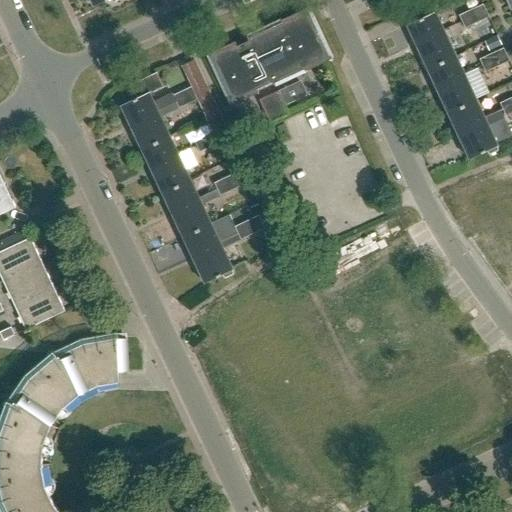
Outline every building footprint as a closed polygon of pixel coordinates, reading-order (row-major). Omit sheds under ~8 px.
[(471,10),(477,23),(489,17),(483,4),(471,10)] [(330,58),(307,9),(309,8),(308,7),(281,20),(282,22),(249,37),(248,35),(246,36),(249,40),(237,46),(235,41),(208,54),(208,55),(210,54),(233,103),(231,104),(231,105),(258,92),(257,89),(273,82),(274,85),(275,85),(275,83),(304,69),(305,71),(326,61),(332,58),(331,57),(330,58)] [(465,28),(477,23),(471,10),(459,16),(465,28)] [(417,48),(446,35),(435,12),(406,25),(417,48)] [(427,70),(456,57),(446,35),(417,48),(427,70)] [(491,54),(497,67),(509,61),(503,48),(491,54)] [(485,72),(497,67),(491,54),(479,59),(485,72)] [(438,92),(466,79),(456,57),(427,70),(438,92)] [(160,115),(161,117),(179,108),(202,97),(196,84),(173,96),(172,93),(154,101),(150,93),(163,86),(156,73),(130,85),(136,98),(121,105),(131,128),(160,115)] [(448,114),(477,101),(466,79),(438,92),(448,114)] [(270,123),(289,114),(286,108),(279,91),(259,100),(270,123)] [(511,97),(500,103),(506,116),(511,113),(511,97)] [(448,114),(458,136),(487,123),(477,101),(448,114)] [(170,137),(161,117),(160,115),(131,128),(142,150),(170,137)] [(487,123),(458,136),(469,159),(487,151),(490,154),(497,150),(497,146),(498,146),(487,123)] [(193,140),(196,146),(198,152),(223,140),(217,129),(193,140)] [(181,159),(170,137),(142,150),(152,172),(181,159)] [(191,181),(182,160),(181,159),(152,172),(163,194),(191,181)] [(225,177),(231,191),(243,185),(237,171),(225,177)] [(0,214),(16,207),(0,173),(0,214)] [(511,181),(506,173),(474,195),(511,250),(511,181)] [(219,197),(231,191),(225,177),(213,183),(219,197)] [(173,216),(202,203),(191,181),(163,194),(173,216)] [(183,238),(212,225),(202,203),(173,216),(183,238)] [(246,221),(253,234),(264,229),(258,216),(246,221)] [(241,240),(253,234),(246,221),(217,235),(212,225),(183,238),(194,260),(222,247),(220,243),(238,235),(241,240)] [(0,275),(2,281),(42,263),(30,238),(0,251),(0,275)] [(222,247),(194,260),(205,283),(222,275),(225,278),(233,274),(232,270),(233,270),(222,247)] [(14,305),(53,286),(42,263),(2,281),(14,305)] [(53,286),(14,305),(25,330),(65,311),(53,286)] [(215,314),(321,467),(353,445),(247,291),(215,314)] [(0,333),(3,340),(15,335),(11,327),(0,331),(0,333)] [(60,511),(54,505),(45,486),(42,466),(43,445),(50,425),(62,408),(78,395),(97,386),(117,383),(118,382),(118,372),(128,371),(127,339),(115,339),(83,344),(54,358),(30,379),(11,405),(1,435),(0,442),(0,479),(4,499),(9,511),(60,511)] [(367,449),(465,416),(454,385),(348,421),(355,442),(363,439),(367,449)]
